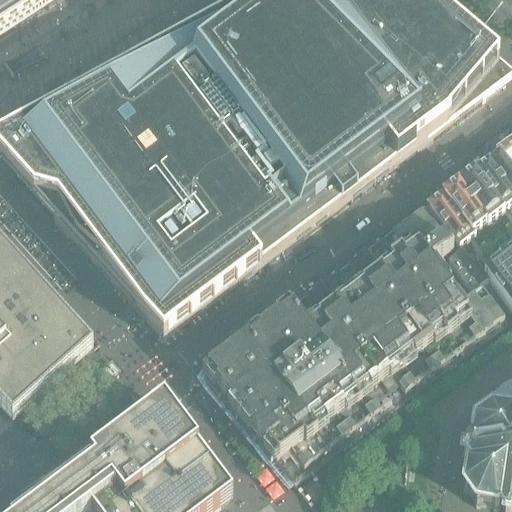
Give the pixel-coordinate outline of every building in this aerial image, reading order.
[(0,0),(0,30),(11,23),(42,3),(45,0),(0,0)] [(503,88),(482,60),(463,44),(464,42),(453,32),(441,22),(439,24),(411,0),(275,0),(199,41),(176,53),(128,79),(94,98),(81,105),(77,107),(0,148),(0,167),(9,177),(52,225),(75,250),(125,307),(132,314),(163,347),(172,340),(281,259),(283,257),(293,249),(349,207),(351,206),(397,171),(407,164),(429,147),(484,106),(485,105),(502,92),(505,90),(503,88)] [(511,149),(500,158),(501,159),(511,173),(511,171),(511,149)] [(473,180),(427,214),(428,215),(431,218),(460,257),(448,266),(470,299),(488,286),(511,317),(511,171),(511,173),(501,159),(473,180)] [(294,489),(460,365),(456,360),(478,343),(482,348),(497,338),(493,332),(497,329),(501,334),(508,329),(482,295),(460,312),(431,273),(453,256),(423,217),(393,240),(362,263),(205,381),(255,442),(294,489)] [(0,409),(12,423),(90,353),(73,334),(69,330),(70,330),(68,328),(65,331),(54,319),(44,308),(47,305),(0,252),(0,409)] [(111,367),(102,375),(109,382),(118,375),(111,367)] [(511,511),(511,388),(486,407),(492,416),(488,418),(490,420),(479,427),(478,426),(474,428),(474,432),(476,432),(474,445),(472,445),(471,449),(469,451),(468,452),(467,456),(463,456),(462,463),(469,464),(473,469),(471,470),(470,470),(467,472),(466,476),(468,476),(466,489),(464,489),(463,493),(466,496),(467,495),(475,506),(473,507),(475,510),(479,511),(480,509),(493,511),(492,511),(498,511),(500,511),(499,510),(501,509),(502,511),(511,511)] [(219,511),(232,503),(164,411),(29,511),(219,511)] [(325,496),(316,485),(305,493),(314,505),(325,496)]
